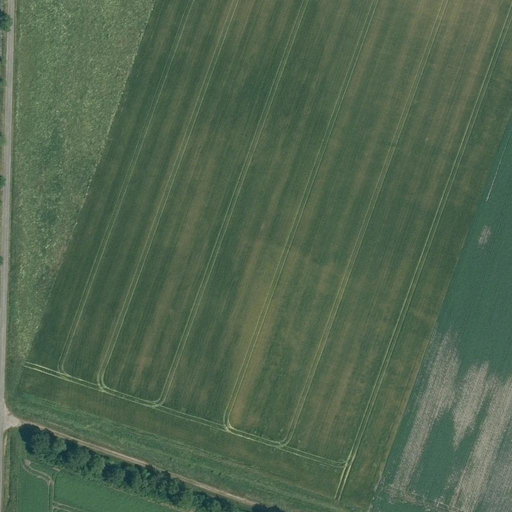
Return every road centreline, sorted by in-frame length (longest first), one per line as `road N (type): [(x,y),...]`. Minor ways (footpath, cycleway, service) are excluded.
road 1 (unclassified): [(11,0),(0,411)]
road 2 (track): [(0,418),(277,511)]
